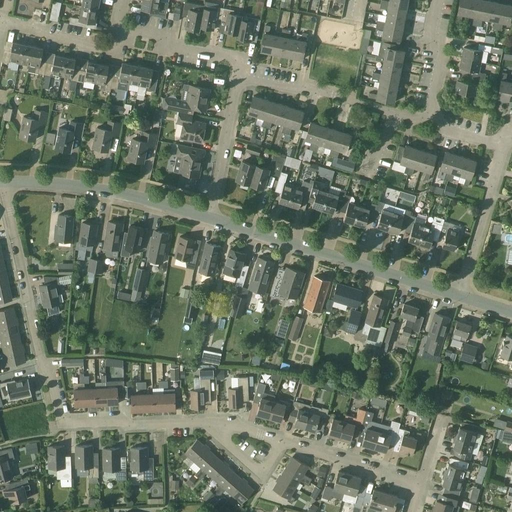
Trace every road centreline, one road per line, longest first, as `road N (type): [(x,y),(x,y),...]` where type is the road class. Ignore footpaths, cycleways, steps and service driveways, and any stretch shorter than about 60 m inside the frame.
road 1 (residential): [(204,422),(62,423),(49,370),(39,361),(6,182)]
road 2 (unclassified): [(458,296),(206,217)]
road 3 (unclassified): [(206,217),(87,188),(6,182)]
road 4 (residential): [(430,114),(411,119),(304,86),(237,77)]
road 5 (residential): [(458,296),(503,146)]
road 6 (residential): [(237,77),(241,58),(117,28)]
road 7 (residential): [(0,40),(3,23),(102,46),(114,42),(117,28)]
road 8 (residential): [(420,483),(281,441)]
road 9 (residential): [(206,217),(237,77)]
